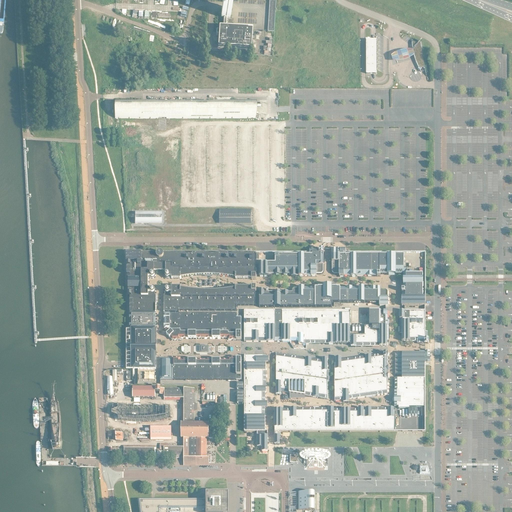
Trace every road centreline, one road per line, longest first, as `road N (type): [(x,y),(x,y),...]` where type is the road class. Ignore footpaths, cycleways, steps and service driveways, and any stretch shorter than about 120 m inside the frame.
road 1 (unclassified): [(106,472),(79,0)]
road 2 (unclassified): [(106,472),(250,472)]
road 3 (unclassified): [(439,82),(433,36),(345,0)]
